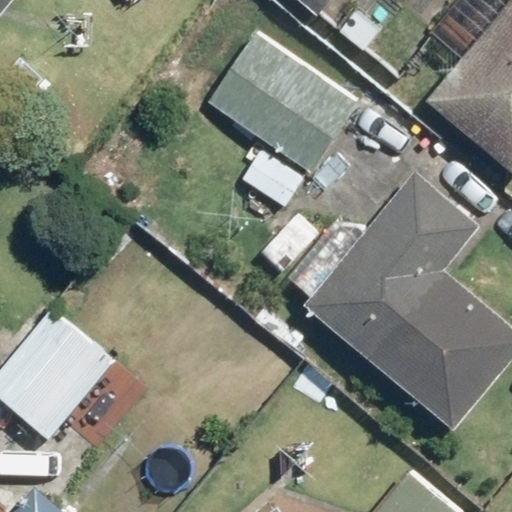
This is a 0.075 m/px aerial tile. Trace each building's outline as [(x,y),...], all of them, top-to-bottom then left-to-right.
[(0,0),(0,15),(13,0),(0,0)] [(511,16),(443,101),(511,156),(511,16)] [(258,43),(223,99),(313,157),(349,101),(258,43)] [(20,50),(0,70),(0,97),(19,116),(53,83),(20,50)] [(511,328),(437,268),(470,227),(415,183),(382,224),(314,307),(454,419),(511,346),(511,328)] [(0,395),(43,429),(101,357),(58,323),(0,395)] [(441,511),(408,484),(384,511),(441,511)] [(57,511),(38,495),(22,511),(57,511)]
